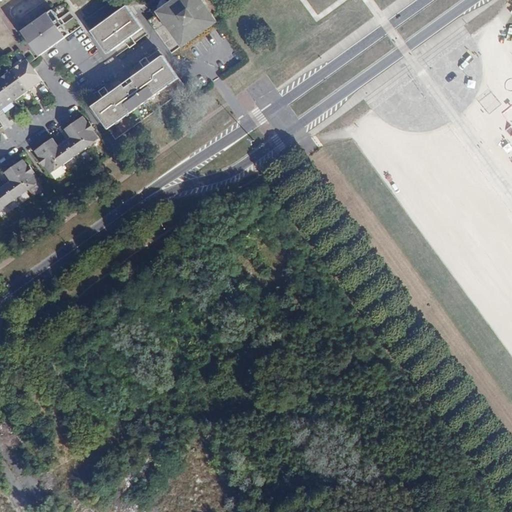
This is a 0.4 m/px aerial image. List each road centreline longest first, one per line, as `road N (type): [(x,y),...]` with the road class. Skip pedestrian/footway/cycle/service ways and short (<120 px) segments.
road 1 (secondary): [(425,0),(5,298)]
road 2 (track): [(362,372),(326,398),(178,430),(150,453),(122,511)]
